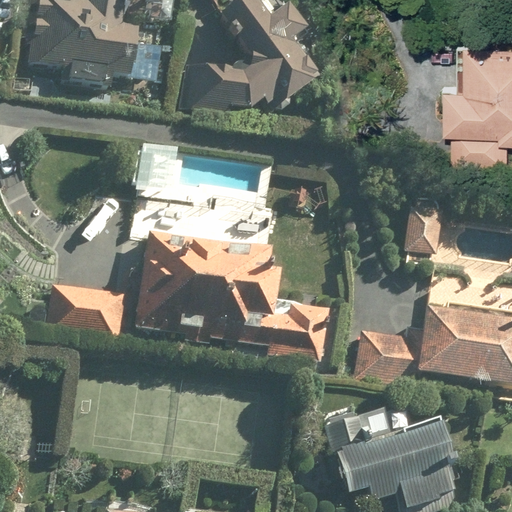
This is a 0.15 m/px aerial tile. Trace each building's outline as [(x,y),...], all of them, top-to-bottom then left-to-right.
[(89,0),(88,9),(34,3),(26,69),(135,80),(140,34),(123,32),(126,0),(89,0)] [(257,123),(288,102),(291,106),(324,81),(299,48),(315,36),(293,8),(278,19),(262,0),(253,0),(226,20),(259,64),(246,77),(185,69),(179,112),(257,123)] [(456,82),(454,131),(508,133),(508,136),(511,135),(511,37),(474,36),(473,83),(456,82)] [(441,216),(406,214),(404,255),(439,257),(441,216)] [(325,355),(331,313),(289,307),(289,312),(277,311),(281,277),(270,276),(273,252),(149,234),(136,329),(325,355)] [(120,344),(125,296),(48,288),(43,337),(120,344)] [(358,335),(350,383),(413,393),(415,377),(511,391),(511,322),(425,309),(419,344),(358,335)] [(455,471),(440,422),(417,429),(409,401),(323,427),(346,501),(367,495),(372,509),(396,502),(398,511),(434,511),(448,508),(439,476),(455,471)]
